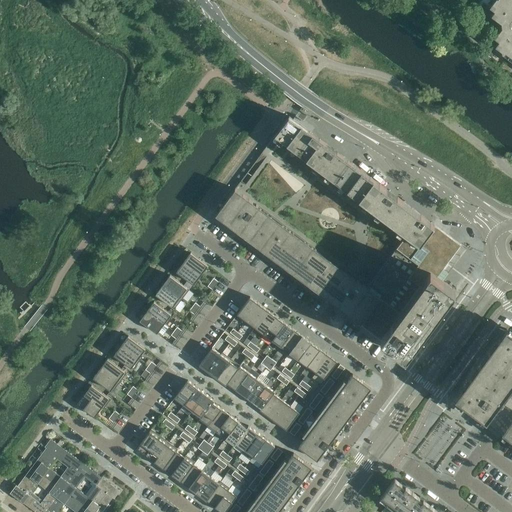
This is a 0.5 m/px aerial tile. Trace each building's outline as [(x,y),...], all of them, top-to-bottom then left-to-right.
[(511,28),(510,27),(510,22),(511,19),(511,0),(495,0),(490,8),(495,11),(492,16),(502,23),(502,28),(495,38),(500,42),(496,47),(505,53),(506,52),(511,57),(511,28)] [(216,214),(232,227),(234,225),(240,229),(238,231),(239,232),(242,229),(252,236),(249,239),(261,248),(264,245),(274,253),(271,256),(284,265),(286,262),(296,269),(294,273),(306,281),(308,278),(318,286),(316,289),(328,298),(330,295),(337,300),(340,302),(338,305),(339,306),(341,304),(346,308),(345,311),(374,332),(376,329),(383,335),(381,338),(395,348),(398,344),(402,347),(399,351),(406,356),(427,328),(427,327),(456,290),(438,274),(462,244),(302,124),(301,125),(289,116),(229,197),(232,199),(225,209),(222,207),(216,214)] [(191,252),(184,262),(201,275),(208,265),(191,252)] [(184,262),(177,271),(194,284),(201,275),(184,262)] [(170,275),(163,284),(180,297),(187,288),(170,275)] [(163,284),(156,294),(173,307),(180,297),(163,284)] [(237,314),(247,321),(259,303),(250,297),(237,314)] [(147,311),(164,324),(171,314),(154,301),(147,311)] [(259,303),(247,321),(255,327),(268,310),(259,303)] [(268,310),(255,327),(264,334),(277,316),(268,310)] [(147,311),(140,320),(157,333),(164,324),(147,311)] [(277,316),(264,334),(272,340),(285,323),(277,316)] [(285,323),(272,340),(281,346),(294,329),(285,323)] [(294,329),(281,346),(290,353),(302,336),(294,329)] [(128,336),(121,345),(140,359),(141,359),(139,358),(146,349),(128,336)] [(311,342),(302,336),(290,353),(298,359),(311,342)] [(511,347),(506,343),(501,339),(502,339),(500,338),(500,337),(499,339),(500,340),(495,346),(493,348),(492,351),(491,350),(490,352),(485,359),(482,363),(481,362),(480,364),(481,365),(476,371),(473,376),(472,375),(471,376),(472,377),(467,384),(464,388),(463,387),(462,389),(462,390),(457,397),(456,396),(455,398),(457,399),(457,398),(463,402),(468,406),(468,407),(486,421),(487,421),(495,427),(502,433),(503,434),(504,434),(507,436),(506,436),(508,437),(511,439),(510,439),(511,440),(511,439),(511,347)] [(311,342),(298,359),(307,366),(320,349),(311,342)] [(140,359),(121,345),(114,355),(133,369),(140,359)] [(212,347),(199,365),(208,371),(221,354),(212,347)] [(320,349),(307,366),(315,372),(328,355),(320,349)] [(221,354),(208,371),(217,378),(230,361),(221,354)] [(328,355),(316,372),(325,379),(337,362),(328,355)] [(108,358),(101,368),(120,382),(127,373),(113,362),(108,358)] [(217,378),(226,384),(240,365),(238,367),(230,361),(217,378)] [(240,365),(226,384),(226,385),(227,383),(236,389),(249,372),(240,365)] [(120,382),(101,368),(94,377),(113,392),(120,382)] [(249,372),(236,389),(244,395),(257,378),(249,372)] [(371,387),(353,373),(299,446),(317,460),(371,387)] [(266,385),(257,378),(244,395),(253,402),(266,385)] [(175,397),(184,404),(197,387),(188,380),(175,397)] [(92,385),(85,394),(104,408),(111,399),(92,385)] [(274,391),(266,385),(253,402),(261,408),(260,410),(274,391)] [(197,387),(184,404),(193,410),(205,393),(197,387)] [(275,391),(260,410),(269,417),(282,399),(273,393),(275,391)] [(205,393),(193,410),(201,417),(199,419),(200,419),(214,400),(205,393)] [(104,408),(85,394),(78,404),(95,416),(102,407),(104,409),(104,408)] [(282,399),(269,417),(278,423),(290,406),(282,399)] [(214,400),(200,419),(208,425),(221,408),(213,402),(215,400),(214,400)] [(290,406),(278,423),(287,430),(300,413),(290,406)] [(230,415),(221,408),(208,425),(217,432),(230,415)] [(226,438),(239,421),(230,415),(217,432),(226,438)] [(239,421),(226,438),(234,445),(249,426),(248,425),(247,427),(239,421)] [(257,432),(249,426),(234,445),(235,445),(236,443),(245,450),(257,432)] [(146,455),(160,436),(151,429),(137,448),(146,455)] [(257,432),(245,450),(253,456),(266,439),(257,432)] [(155,461),(169,442),(160,436),(146,455),(155,461)] [(50,468),(58,456),(61,452),(64,448),(51,439),(45,447),(46,448),(32,467),(44,476),(50,468)] [(253,456),(262,463),(275,445),(266,439),(253,456)] [(163,468),(178,449),(169,442),(155,461),(163,468)] [(63,490),(83,463),(64,448),(61,452),(58,456),(62,460),(61,462),(69,468),(62,477),(50,468),(44,476),(63,490)] [(172,474),(186,455),(185,457),(177,451),(178,449),(163,468),(172,474)] [(294,453),(291,457),(249,511),(278,511),(312,467),(294,453)] [(181,481),(195,461),(186,455),(172,474),(181,481)] [(195,462),(195,461),(181,481),(189,487),(202,470),(194,464),(195,462)] [(96,485),(102,477),(83,463),(63,490),(87,508),(101,489),(96,485)] [(46,511),(63,490),(44,476),(32,467),(18,486),(21,489),(26,492),(20,500),(35,511),(46,511)] [(198,494),(211,476),(202,470),(189,487),(198,494)] [(207,500),(221,481),(219,483),(211,476),(198,494),(207,500)] [(114,499),(120,491),(102,477),(96,485),(101,489),(87,508),(92,511),(102,511),(113,498),(114,499)] [(399,510),(413,493),(406,488),(407,486),(403,483),(402,484),(395,479),(380,499),(387,505),(389,503),(399,510)] [(215,507),(229,487),(221,481),(207,500),(215,507)] [(15,496),(21,489),(18,486),(16,485),(10,493),(15,496)] [(222,511),(225,511),(237,496),(228,490),(230,488),(229,487),(215,507),(222,511)] [(20,500),(26,492),(21,489),(15,496),(20,500)] [(83,511),(87,508),(63,490),(46,511),(83,511)] [(441,511),(438,510),(437,511),(424,501),(425,500),(420,496),(419,498),(413,493),(399,510),(401,511),(441,511)]
